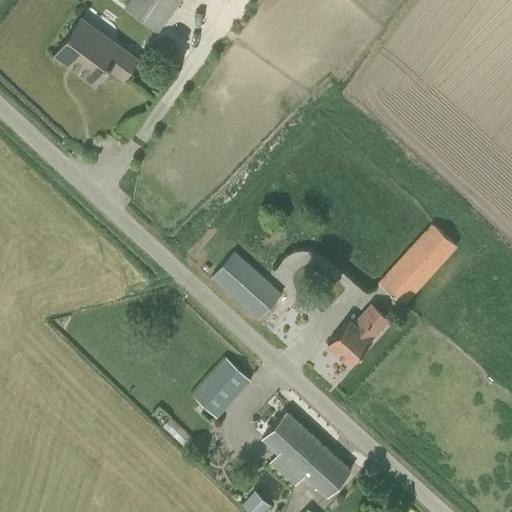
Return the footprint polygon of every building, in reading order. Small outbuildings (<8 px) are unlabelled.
[(178,0),(129,0),(125,6),(157,30),(178,0)] [(75,69),(95,83),(108,66),(124,77),(137,59),(81,17),(58,50),(78,65),(75,69)] [(379,282),(403,303),(456,244),(433,223),(379,282)] [(234,250),(211,276),(259,319),(281,293),(234,250)] [(327,342),(350,363),(371,339),(389,318),(371,302),(353,323),(348,319),(327,342)] [(216,416),(250,379),(225,357),(191,394),(216,416)] [(286,410),(262,437),(279,451),(270,461),(295,483),(304,474),(327,495),(350,469),(286,410)] [(255,488),(243,502),(254,511),(262,511),(271,502),(255,488)]
